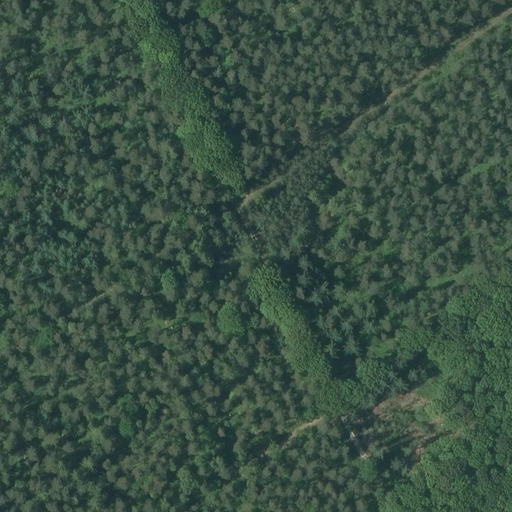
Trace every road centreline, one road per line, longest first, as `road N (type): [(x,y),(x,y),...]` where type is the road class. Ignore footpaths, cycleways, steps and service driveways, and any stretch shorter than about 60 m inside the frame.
road 1 (track): [(334,410),(130,0)]
road 2 (track): [(511,9),(235,204)]
